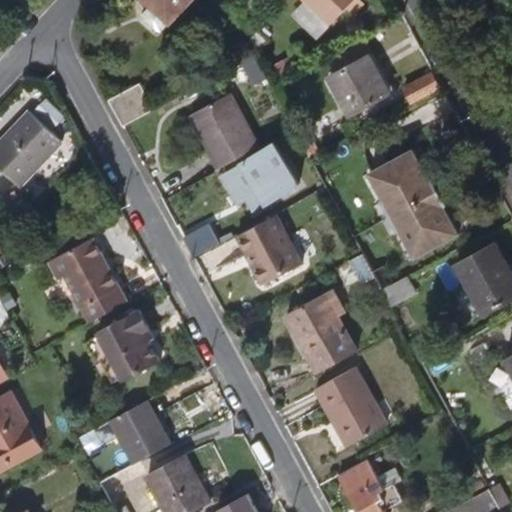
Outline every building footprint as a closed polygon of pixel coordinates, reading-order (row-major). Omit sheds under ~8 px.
[(160,34),(189,0),(140,0),(149,7),(140,16),(142,22),(154,33),(160,34)] [(351,0),(305,0),(330,23),(351,0)] [(390,92),(370,54),(330,75),(350,114),(390,92)] [(441,88),(433,73),(405,88),(413,103),(441,88)] [(154,108),(139,79),(107,96),(123,125),(154,108)] [(258,148),(229,92),(191,112),(220,168),(258,148)] [(58,120),(65,104),(44,96),(37,111),(58,120)] [(0,165),(21,185),(62,142),(31,113),(0,145),(0,165)] [(275,142),(231,168),(248,196),(255,210),(299,185),(275,142)] [(414,150),(371,174),(386,201),(382,203),(397,230),(400,228),(416,256),(459,233),(444,205),(439,208),(424,181),(430,178),(414,150)] [(248,196),(231,168),(222,173),(239,201),(248,196)] [(444,205),(430,178),(424,181),(439,208),(444,205)] [(304,260),(277,212),(238,234),(248,252),(250,251),(257,263),(255,264),(265,282),(304,260)] [(212,224),(185,239),(195,257),(222,242),(212,224)] [(126,302),(90,237),(48,260),(58,279),(65,275),(90,321),(126,302)] [(511,298),(511,272),(497,244),(459,264),(485,313),(511,298)] [(250,251),(248,252),(255,264),(257,263),(250,251)] [(345,280),(367,268),(361,256),(339,268),(345,280)] [(393,282),(384,265),(373,272),(381,288),(384,287),(393,282)] [(416,290),(408,274),(393,282),(384,287),(392,302),(416,290)] [(356,352),(325,294),(289,314),(320,372),(356,352)] [(0,319),(9,315),(0,297),(0,319)] [(160,360),(144,331),(148,328),(137,309),(97,332),(124,380),(160,360)] [(444,348),(437,336),(416,347),(423,360),(444,348)] [(390,423),(358,366),(318,387),(337,421),(340,419),(353,443),(390,423)] [(0,468),(38,449),(8,393),(0,396),(0,468)] [(168,446),(145,402),(111,420),(135,464),(168,446)] [(193,511),(212,502),(186,454),(148,474),(168,511),(193,511)] [(403,498),(396,485),(379,454),(341,475),(360,511),(384,511),(383,509),(403,498)] [(420,489),(413,475),(396,485),(403,498),(420,489)] [(499,511),(502,510),(490,488),(446,511),(499,511)] [(115,511),(106,494),(96,499),(103,511),(106,511),(107,511),(115,511)] [(260,511),(251,494),(236,502),(240,511),(260,511)] [(240,511),(236,502),(215,511),(240,511)]
